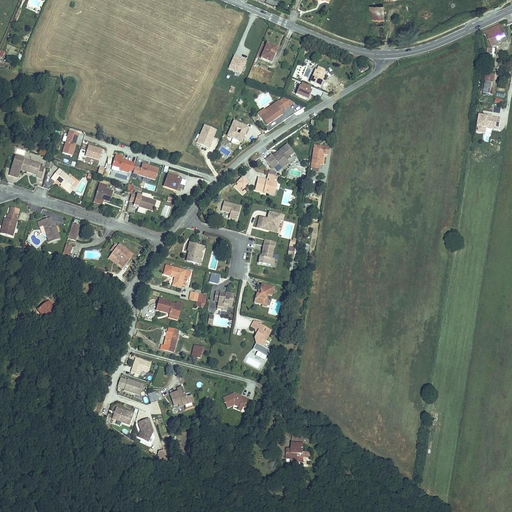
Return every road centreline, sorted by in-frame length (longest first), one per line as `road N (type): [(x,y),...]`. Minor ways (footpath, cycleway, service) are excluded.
road 1 (residential): [(384,54),(374,73),(216,179),(187,219)]
road 2 (unknown): [(124,345),(244,381),(273,428)]
road 3 (residential): [(1,193),(162,241)]
road 4 (secondary): [(231,0),(337,45),(384,54)]
road 5 (secondary): [(384,54),(426,47),(511,8)]
